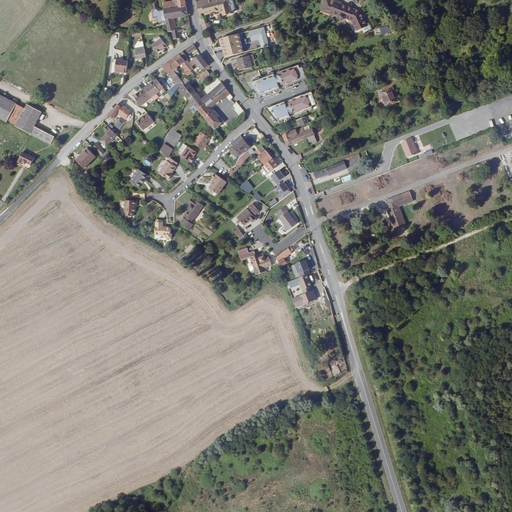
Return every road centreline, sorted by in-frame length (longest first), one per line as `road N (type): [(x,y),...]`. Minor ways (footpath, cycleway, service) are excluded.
road 1 (secondary): [(368,403),(294,172),(255,115)]
road 2 (track): [(511,219),(331,283)]
road 3 (unclassified): [(57,161),(119,94),(196,33)]
road 4 (track): [(175,511),(193,470),(288,416)]
road 5 (unclassified): [(165,201),(255,115)]
